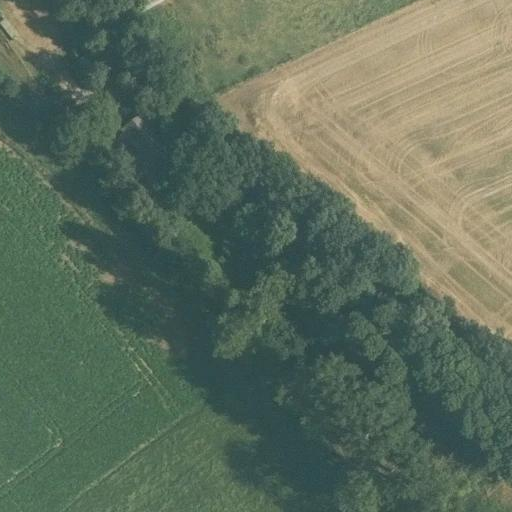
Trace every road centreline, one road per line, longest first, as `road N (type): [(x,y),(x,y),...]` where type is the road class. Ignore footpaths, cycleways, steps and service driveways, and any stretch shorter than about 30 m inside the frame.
road 1 (track): [(87,0),(185,143),(511,411)]
road 2 (track): [(0,62),(58,106),(100,102),(134,76)]
